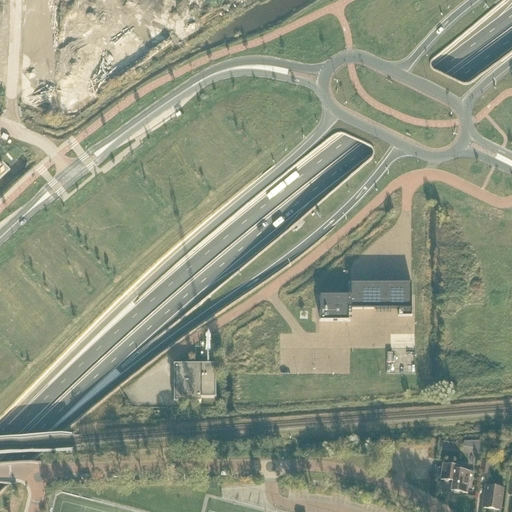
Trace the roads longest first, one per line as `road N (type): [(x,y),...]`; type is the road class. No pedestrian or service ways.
road 1 (trunk): [(17,454),(237,252),(511,39)]
road 2 (trunk): [(511,17),(239,226),(15,429)]
road 3 (trunk): [(17,454),(283,262),(409,149)]
road 4 (trunk): [(332,108),(308,145),(85,343),(15,429)]
road 5 (unclassified): [(440,511),(376,479),(318,467),(42,471)]
road 6 (unclassified): [(511,202),(494,202),(436,175),(403,180),(299,268),(200,336)]
